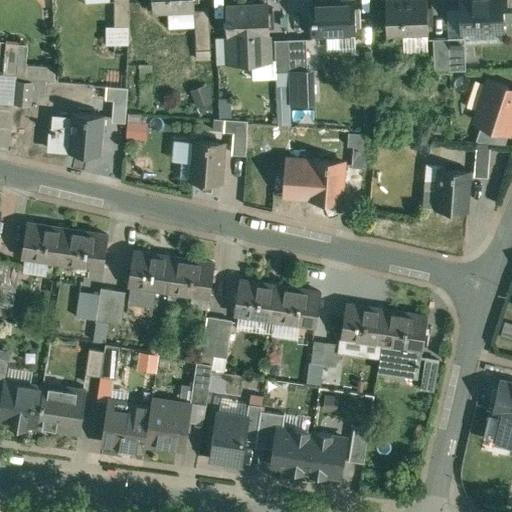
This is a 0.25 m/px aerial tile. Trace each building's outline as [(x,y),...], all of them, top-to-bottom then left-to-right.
[(130,0),(115,0),(116,26),(130,26),(130,0)] [(195,0),(154,0),(155,12),(196,10),(195,0)] [(427,0),(387,0),(389,33),(429,32),(427,0)] [(502,0),(461,0),(463,31),(504,29),(502,0)] [(354,1),(313,3),(314,32),(356,30),(354,1)] [(270,4),(228,5),(229,35),(230,60),(232,60),(272,58),(270,4)] [(196,10),(198,51),(212,50),(210,10),(196,10)] [(229,35),(217,35),(218,63),(232,62),(232,60),(230,60),(229,35)] [(465,36),(449,37),(451,69),(466,68),(465,36)] [(290,38),(276,39),(277,71),(291,70),(290,38)] [(308,38),(290,38),(291,70),(309,70),(308,38)] [(20,44),(6,43),(4,74),(18,75),(20,44)] [(511,85),(490,78),(476,120),(483,122),(510,131),(511,125),(511,92),(509,91),(511,85)] [(19,79),(19,104),(35,104),(35,79),(19,79)] [(131,87),(110,85),(109,101),(117,101),(115,120),(128,122),(131,87)] [(199,104),(213,100),(208,85),(194,89),(199,104)] [(105,115),(74,112),(72,130),(51,128),(49,147),(101,153),(105,115)] [(151,140),(151,121),(129,121),(129,139),(151,140)] [(510,131),(483,122),(481,126),(487,127),(489,131),(486,140),(507,142),(510,131)] [(487,127),(481,126),(477,139),(486,140),(489,131),(487,127)] [(249,132),(236,131),(235,152),(247,153),(249,132)] [(226,143),(195,140),(193,160),(199,161),(198,178),(223,180),(226,143)] [(369,145),(356,144),(354,165),(367,166),(369,145)] [(492,145),(479,144),(477,176),(489,177),(492,145)] [(345,162),(295,157),(291,194),(342,199),(345,162)] [(471,172),(441,169),(437,206),(467,209),(471,172)] [(69,229),(30,223),(25,255),(64,261),(69,229)] [(108,236),(69,229),(64,261),(103,268),(108,236)] [(175,256),(136,250),(131,285),(134,285),(132,299),(154,303),(156,288),(170,290),(175,256)] [(216,263),(175,256),(170,290),(210,297),(216,263)] [(9,261),(0,259),(0,291),(4,292),(5,282),(9,261)] [(22,263),(9,261),(5,282),(18,284),(22,263)] [(281,286),(242,280),(237,312),(276,318),(281,286)] [(321,292),(281,286),(276,318),(316,324),(321,292)] [(116,291),(103,289),(99,319),(111,321),(116,291)] [(128,293),(116,291),(111,321),(123,323),(128,293)] [(388,308),(348,302),(343,335),(383,341),(388,308)] [(383,341),(379,366),(417,372),(420,353),(421,346),(423,346),(428,314),(388,308),(383,341)] [(221,317),(209,315),(206,336),(218,338),(221,317)] [(234,319),(221,317),(218,338),(231,340),(234,319)] [(328,342),(316,340),(313,359),(325,361),(328,342)] [(122,345),(108,342),(107,349),(103,375),(116,377),(112,399),(113,399),(116,377),(117,377),(122,345)] [(341,344),(328,342),(325,361),(338,363),(341,344)] [(107,349),(92,347),(88,373),(103,375),(107,349)] [(440,356),(420,353),(417,372),(424,373),(422,385),(435,387),(440,356)] [(11,359),(0,357),(0,393),(5,394),(7,380),(8,381),(11,359)] [(214,364),(198,362),(193,398),(208,401),(214,364)] [(8,381),(7,380),(5,394),(1,418),(14,420),(14,423),(25,425),(26,422),(39,424),(44,386),(8,381)] [(511,382),(502,380),(494,415),(503,417),(498,438),(511,441),(511,382)] [(89,390),(45,383),(44,386),(39,424),(38,426),(82,433),(89,390)] [(191,403),(153,398),(152,405),(147,440),(184,446),(191,403)] [(113,399),(112,399),(106,442),(145,448),(147,440),(152,405),(113,399)] [(263,404),(250,402),(248,418),(249,418),(246,438),(257,440),(262,409),(263,404)] [(286,413),(262,409),(257,440),(257,445),(276,448),(279,427),(283,427),(286,413)] [(248,418),(219,413),(212,457),(242,462),(246,438),(249,418),(248,418)] [(370,426),(355,423),(350,459),(365,461),(370,426)] [(283,427),(279,427),(276,448),(273,464),(289,467),(289,468),(304,471),(304,469),(308,470),(314,432),(310,431),(310,430),(296,428),(295,429),(283,427)] [(333,433),(318,431),(318,433),(314,432),(308,470),(312,470),(312,472),(327,474),(327,473),(341,475),(347,437),(333,435),(333,433)]
